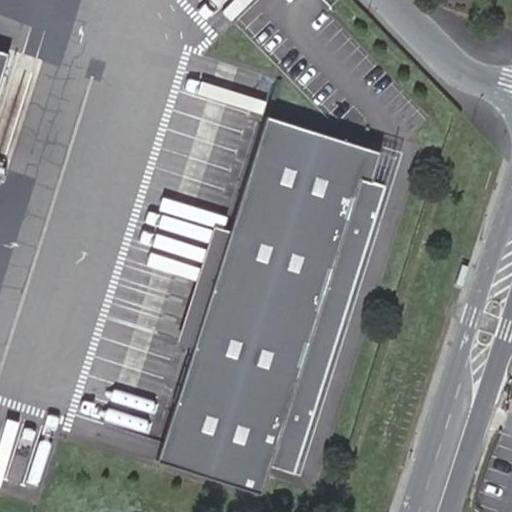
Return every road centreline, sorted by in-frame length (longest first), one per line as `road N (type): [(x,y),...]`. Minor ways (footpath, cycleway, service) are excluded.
road 1 (unknown): [(319,0),(302,26),(406,141),(414,177),(312,484)]
road 2 (unknown): [(0,340),(43,340),(77,314),(158,41),(153,0)]
road 3 (tertiary): [(430,511),(511,283)]
